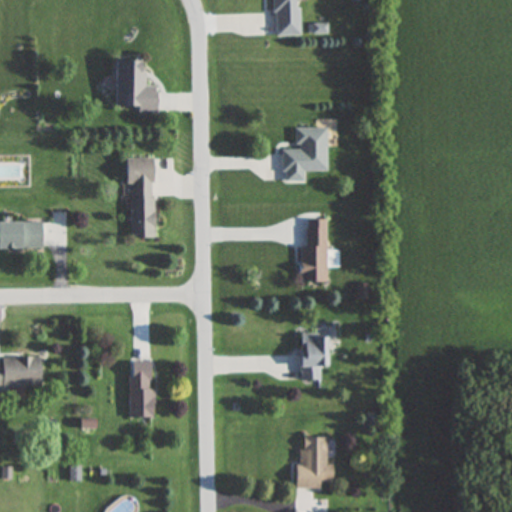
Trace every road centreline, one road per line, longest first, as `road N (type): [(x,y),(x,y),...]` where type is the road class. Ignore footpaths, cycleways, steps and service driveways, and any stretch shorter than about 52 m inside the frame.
road 1 (residential): [(212,511),(206,32),(195,0)]
road 2 (residential): [(211,300),(0,302)]
